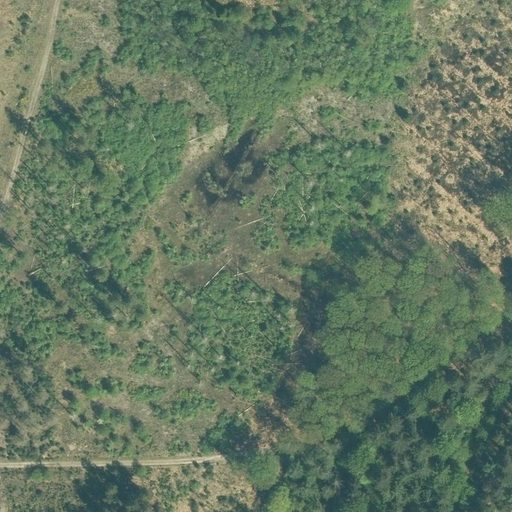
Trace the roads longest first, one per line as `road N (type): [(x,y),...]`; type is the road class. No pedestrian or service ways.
road 1 (track): [(446,511),(496,341),(374,421),(274,457),(0,465)]
road 2 (track): [(0,207),(56,0)]
